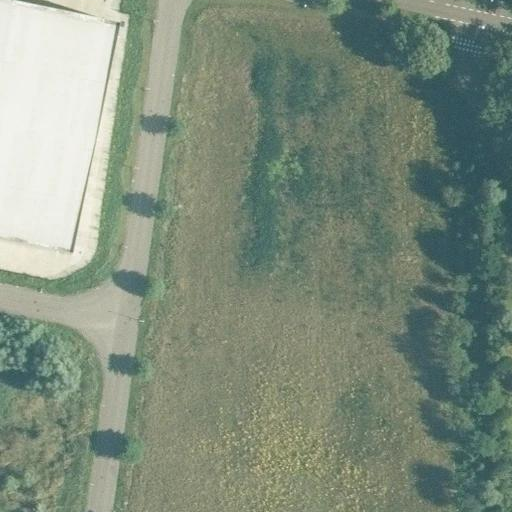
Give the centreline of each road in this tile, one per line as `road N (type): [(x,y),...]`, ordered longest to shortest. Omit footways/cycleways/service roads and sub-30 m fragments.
road 1 (unclassified): [(170,0),(126,324)]
road 2 (unclassified): [(126,324),(100,511)]
road 3 (unclassified): [(511,157),(466,83),(464,46),(475,13)]
road 4 (unclassified): [(126,324),(0,298)]
